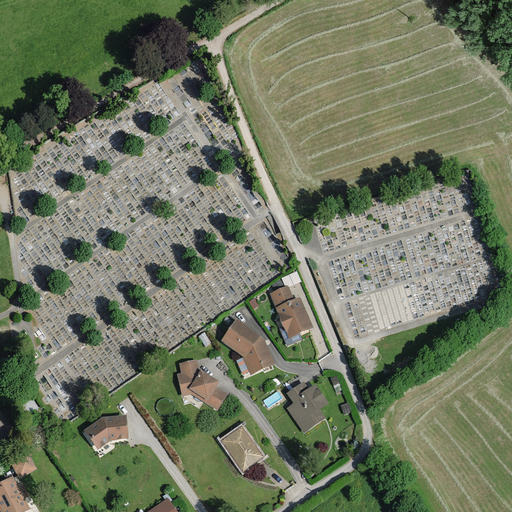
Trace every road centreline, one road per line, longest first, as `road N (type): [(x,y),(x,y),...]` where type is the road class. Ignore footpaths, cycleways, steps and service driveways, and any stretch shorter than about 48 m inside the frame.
road 1 (residential): [(282,511),(353,464),(368,432),(210,40)]
road 2 (track): [(277,0),(0,163)]
